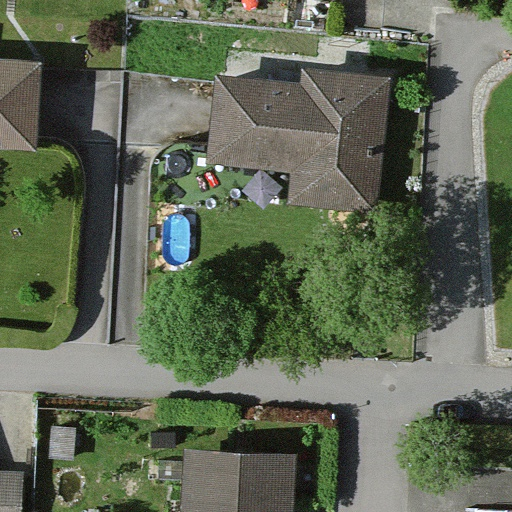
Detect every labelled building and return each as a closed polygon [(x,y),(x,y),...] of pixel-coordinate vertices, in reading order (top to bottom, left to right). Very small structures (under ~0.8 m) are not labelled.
[(0,150),(40,154),(46,63),(0,59),(0,150)] [(379,216),(391,77),(306,69),(304,85),(218,77),(210,170),(295,178),(292,208),(379,216)] [(65,437),(52,436),(50,464),(63,465),(65,437)] [(293,511),(297,455),(196,449),(191,511),(293,511)] [(0,473),(0,511),(25,511),(27,474),(0,473)]
